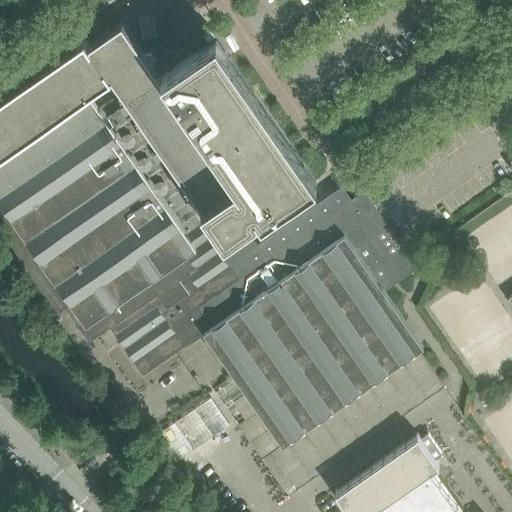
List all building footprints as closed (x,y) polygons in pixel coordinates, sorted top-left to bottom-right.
[(82,37),(0,95),(0,152),(109,76),(222,237),(256,213),(259,219),(298,190),(314,178),(214,35),(190,51),(158,73),(149,60),(120,18),(85,42),(82,37)] [(158,292),(187,334),(192,341),(205,332),(283,443),(423,345),(384,290),(418,267),(364,189),(335,209),(330,201),(324,192),(254,241),(247,230),(225,245),(201,210),(194,214),(165,172),(170,168),(156,147),(150,151),(112,97),(97,107),(90,97),(0,159),(0,229),(57,311),(64,306),(88,340),(116,322),(158,292)] [(145,363),(187,334),(158,292),(116,322),(145,363)] [(209,395),(167,425),(185,451),(227,422),(209,395)] [(462,511),(432,467),(438,463),(438,464),(440,463),(437,459),(444,454),(429,432),(422,437),(419,432),(417,433),(418,434),(338,489),(337,488),(336,489),(351,511),(365,511),(380,502),(386,511),(462,511)]
